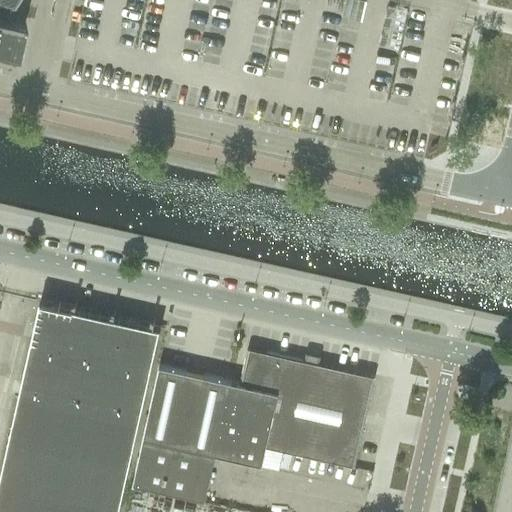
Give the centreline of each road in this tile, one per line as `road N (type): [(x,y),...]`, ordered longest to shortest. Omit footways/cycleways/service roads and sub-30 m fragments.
road 1 (unclassified): [(0,86),(504,195)]
road 2 (tertiary): [(449,352),(0,253)]
road 3 (tertiary): [(414,511),(449,352)]
